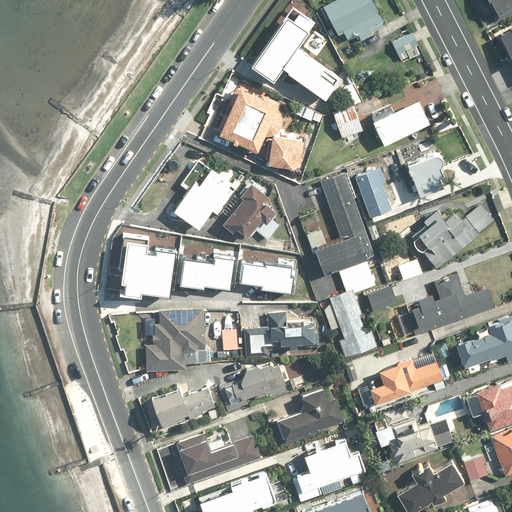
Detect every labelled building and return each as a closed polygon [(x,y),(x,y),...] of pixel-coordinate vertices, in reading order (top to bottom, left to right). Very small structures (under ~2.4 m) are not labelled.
[(384,27),(370,0),(331,0),(320,6),(335,36),(340,33),(344,41),(357,34),(360,39),(384,27)] [(511,0),(485,0),(494,16),(511,6),(511,0)] [(281,72),(325,100),(340,78),(295,49),(313,21),(294,9),(255,68),(275,81),(281,72)] [(511,24),(497,32),(511,61),(511,24)] [(417,44),(411,31),(389,41),(399,62),(418,53),(414,46),(417,44)] [(252,154),(274,106),(234,88),(212,136),(252,154)] [(380,144),(426,122),(416,100),(392,112),(389,105),(367,115),(380,144)] [(351,104),(331,112),(341,138),(361,130),(351,104)] [(300,140),(271,137),(269,167),(297,169),(300,140)] [(403,155),(400,150),(381,159),(391,182),(407,175),(417,197),(440,187),(437,180),(441,178),(436,166),(442,164),(436,151),(421,158),(417,149),(403,155)] [(229,182),(197,158),(182,179),(189,184),(170,210),(195,229),(229,182)] [(372,251),(341,169),(316,179),(338,237),(325,242),(320,229),(304,235),(319,274),(336,268),(344,290),(319,299),(330,328),(336,325),(341,338),(338,339),(344,355),(375,342),(370,328),(362,331),(356,314),(361,312),(353,292),(374,284),(363,254),(372,251)] [(379,170),(355,178),(358,188),(352,190),(358,206),(363,204),(367,216),(392,208),(379,170)] [(269,196),(248,178),(219,211),(223,215),(217,222),(229,233),(233,228),(244,238),(253,228),(266,239),(278,225),(271,218),(275,213),(263,203),(269,196)] [(434,270),(493,220),(478,203),(458,221),(449,211),(440,218),(434,211),(406,236),(434,270)] [(128,234),(122,287),(142,290),(142,285),(169,288),(174,246),(157,244),(156,249),(144,248),(145,236),(128,234)] [(185,253),(181,278),(203,282),(203,278),(231,282),(235,253),(215,250),(214,257),(185,253)] [(245,257),(243,276),(262,278),(261,283),(292,288),(295,269),(290,269),(291,260),(267,257),(267,260),(245,257)] [(422,275),(417,259),(395,265),(399,282),(422,275)] [(403,337),(493,305),(486,288),(462,296),(453,272),(427,281),(431,292),(414,298),(417,307),(395,314),(403,337)] [(396,302),(390,285),(364,293),(369,311),(396,302)] [(204,309),(154,306),(151,347),(142,346),(141,369),(189,372),(189,363),(210,364),(211,347),(201,347),(204,309)] [(462,367),(503,354),(506,363),(511,360),(511,311),(483,320),(487,333),(454,343),(462,367)] [(265,327),(242,328),(243,359),(269,359),(269,348),(295,347),(295,344),(313,343),(313,327),(297,327),(297,319),(288,320),(287,312),(265,312),(265,327)] [(236,330),(219,329),(219,339),(214,339),(214,349),(235,350),(236,330)] [(371,402),(441,379),(436,363),(416,369),(412,357),(376,369),(380,383),(366,387),(371,402)] [(236,378),(220,383),(227,404),(255,395),(256,399),(266,396),(264,391),(284,384),(277,364),(261,369),(260,366),(235,374),(236,378)] [(511,382),(497,387),(495,382),(459,395),(471,429),(483,425),(484,430),(511,421),(511,382)] [(193,412),(211,404),(203,386),(180,396),(176,386),(146,400),(157,426),(185,414),(187,418),(194,414),(193,412)] [(279,446),(343,425),(334,396),(325,399),(321,387),(295,395),(300,411),(271,421),(279,446)] [(414,428),(410,416),(370,430),(376,447),(385,444),(391,463),(457,441),(448,417),(414,428)] [(511,426),(488,435),(504,475),(511,471),(511,426)] [(184,484),(261,457),(253,436),(213,450),(206,431),(170,443),(184,484)] [(320,482),(364,466),(358,450),(350,453),(343,435),(303,450),(310,469),(293,475),(302,499),(323,491),(320,482)] [(481,454),(462,461),(469,481),(488,474),(481,454)] [(460,482),(447,462),(430,473),(425,465),(409,475),(413,481),(393,494),(404,511),(411,511),(428,502),(431,507),(443,500),(440,494),(460,482)] [(241,511),(275,500),(265,471),(193,495),(198,511),(241,511)] [(368,511),(361,491),(303,511),(368,511)] [(503,511),(496,496),(467,508),(468,511),(465,511),(503,511)]
